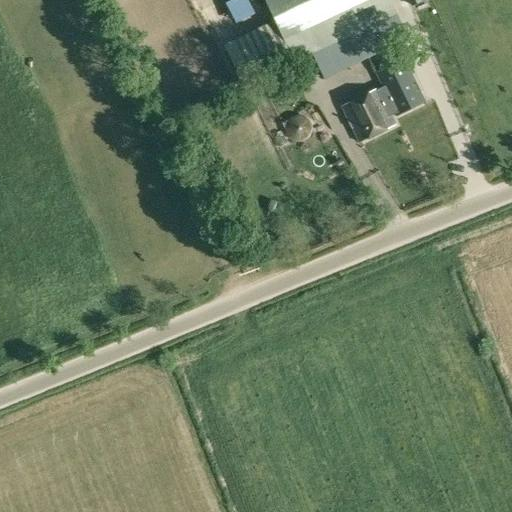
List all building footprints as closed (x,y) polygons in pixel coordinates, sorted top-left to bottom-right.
[(252,13),(245,0),(228,0),(226,1),(235,21),(252,13)] [(348,69),(347,67),(409,38),(391,0),(266,0),(276,20),(242,37),(245,42),(229,50),(245,85),(314,52),(325,79),(348,69)] [(403,58),(375,72),(383,87),(390,83),(394,93),(383,98),(391,116),(396,114),(397,116),(425,102),(403,58)] [(383,87),(341,107),(359,143),(396,124),(391,116),(383,98),(394,93),(390,83),(383,87)] [(251,146),(271,132),(264,123),(244,136),(251,146)]
